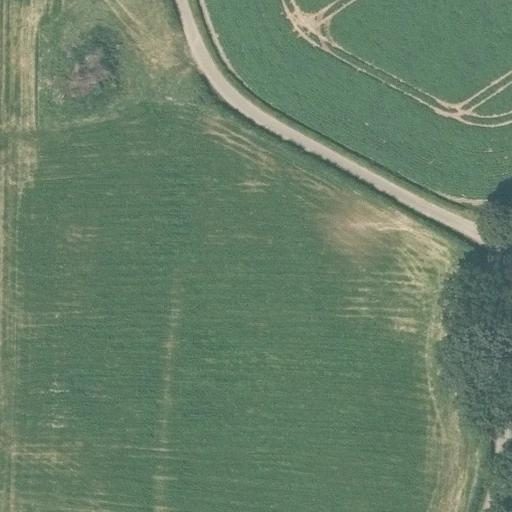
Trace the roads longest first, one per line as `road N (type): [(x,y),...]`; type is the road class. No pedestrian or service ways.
road 1 (unclassified): [(511,246),(416,204),(268,117),(209,63),(183,0)]
road 2 (unclassified): [(482,511),(496,452),(496,315),(511,259)]
